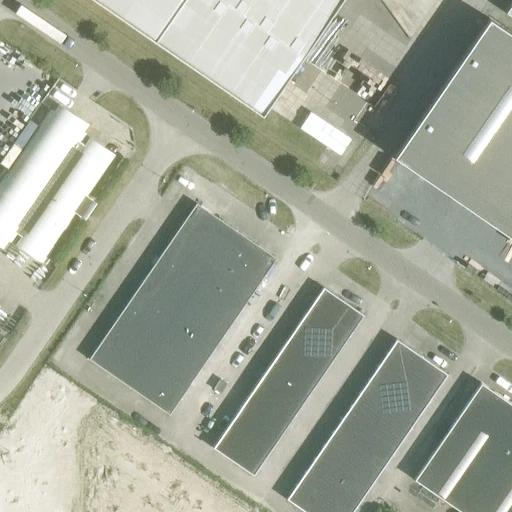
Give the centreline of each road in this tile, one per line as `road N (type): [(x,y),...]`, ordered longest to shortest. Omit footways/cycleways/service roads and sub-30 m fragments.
road 1 (unknown): [(179,436),(89,377),(78,365),(73,335),(181,190),(209,191),(297,255)]
road 2 (unclassified): [(511,344),(184,122)]
road 3 (unclassified): [(0,378),(184,122)]
road 4 (unknown): [(378,310),(252,489),(225,487),(179,436)]
road 5 (unknown): [(328,220),(472,0)]
road 6 (unknown): [(297,255),(179,436)]
road 7 (unclassified): [(184,122),(6,0)]
